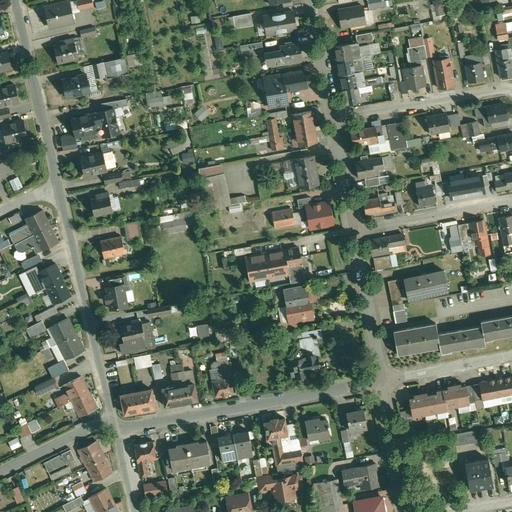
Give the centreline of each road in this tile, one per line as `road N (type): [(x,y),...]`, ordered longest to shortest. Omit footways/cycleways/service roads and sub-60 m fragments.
road 1 (residential): [(113,425),(382,383)]
road 2 (residential): [(57,184),(113,425)]
road 3 (residential): [(13,0),(57,184)]
road 4 (residential): [(511,86),(333,118)]
road 5 (residential): [(354,229),(511,199)]
road 6 (residential): [(382,383),(354,229)]
road 7 (residential): [(511,357),(382,383)]
road 8 (residential): [(406,511),(382,383)]
road 9 (residential): [(0,470),(113,425)]
road 10 (residential): [(333,118),(309,0)]
